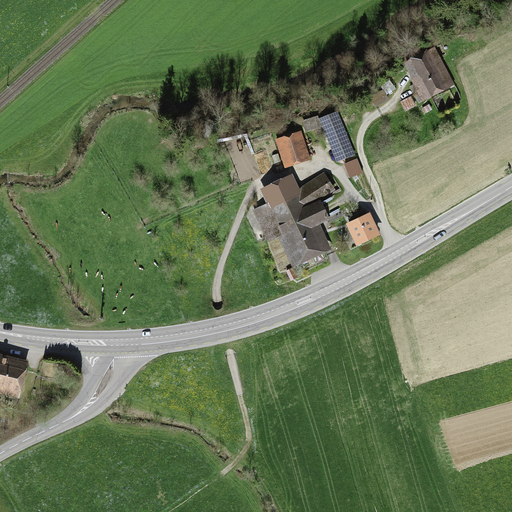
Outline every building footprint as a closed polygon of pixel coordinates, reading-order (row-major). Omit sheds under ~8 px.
[(418,103),(423,101),(421,97),(451,81),(434,48),(411,60),(412,62),(407,65),(414,78),(412,79),(414,84),(410,87),(418,103)] [(383,91),(371,98),(375,106),(388,99),(383,91)] [(415,105),(410,97),(401,102),(405,110),(415,105)] [(428,105),(422,108),(425,113),(431,110),(428,105)] [(321,133),(327,131),(339,161),(353,155),(337,113),(322,119),(325,127),(320,129),(321,133)] [(315,118),(304,124),(307,131),(319,126),(315,118)] [(286,166),(310,159),(302,131),(277,139),(286,166)] [(335,192),(324,176),(307,187),(314,202),(335,192)] [(307,187),(306,186),(293,192),(288,181),(267,191),(272,202),(256,209),(269,238),(278,234),(291,262),(324,247),(314,225),(328,218),(330,223),(346,214),(344,210),(350,207),(341,189),(335,192),(314,202),(307,187)] [(350,219),(353,225),(349,226),(357,242),(378,232),(371,216),(367,218),(364,212),(350,219)] [(0,388),(15,391),(21,365),(0,360),(0,388)]
